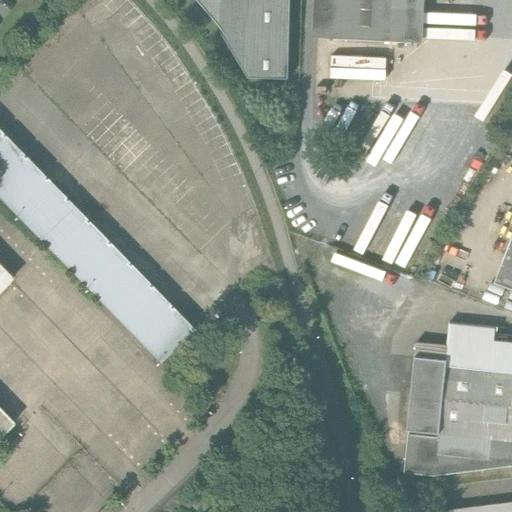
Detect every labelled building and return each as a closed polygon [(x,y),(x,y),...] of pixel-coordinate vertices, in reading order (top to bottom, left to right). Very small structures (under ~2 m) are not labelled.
[(194,0),(217,27),(247,78),(288,79),(289,0),(194,0)] [(330,0),(313,0),(312,38),(329,39),(330,0)] [(411,43),(413,0),(330,0),(329,39),(411,43)] [(424,0),(413,0),(411,43),(423,44),(424,0)] [(0,130),(0,199),(160,364),(194,331),(0,130)] [(511,240),(497,280),(511,285),(511,240)] [(0,266),(0,291),(12,279),(0,266)] [(452,323),(450,345),(448,366),(511,372),(511,341),(496,340),(497,327),(452,323)] [(418,341),(409,430),(441,434),(448,366),(450,345),(418,341)] [(511,440),(511,372),(448,366),(441,434),(511,440)] [(0,411),(0,437),(13,425),(0,411)] [(511,465),(511,440),(441,434),(409,430),(404,473),(430,476),(511,465)] [(511,511),(511,501),(440,510),(440,511),(511,511)]
